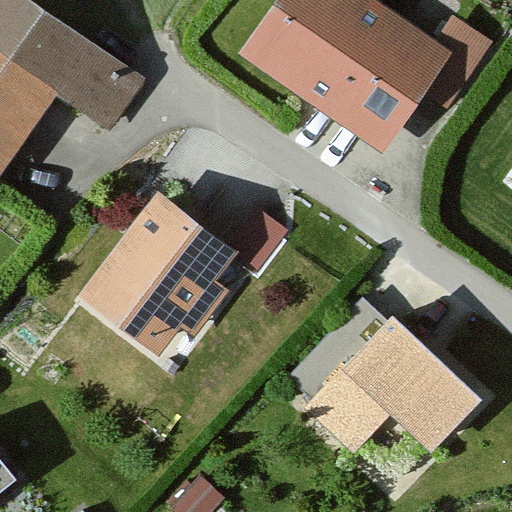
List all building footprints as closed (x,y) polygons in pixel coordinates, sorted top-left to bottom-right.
[(146,66),(46,0),(0,0),(0,151),(49,78),(111,119),(146,66)] [(434,36),(381,0),(262,0),(231,47),(383,149),(424,88),(447,103),(490,40),(450,12),(434,36)] [(231,230),(157,176),(71,290),(153,352),(176,320),(195,335),(230,287),(215,275),(233,251),(243,239),(231,230)] [(256,199),(231,230),(243,239),(233,251),(257,270),(292,226),(256,199)] [(389,294),(296,389),(356,447),(395,407),(431,442),(484,387),(389,294)] [(0,445),(0,487),(20,473),(0,445)] [(178,511),(210,511),(225,495),(198,472),(170,505),(178,511)]
